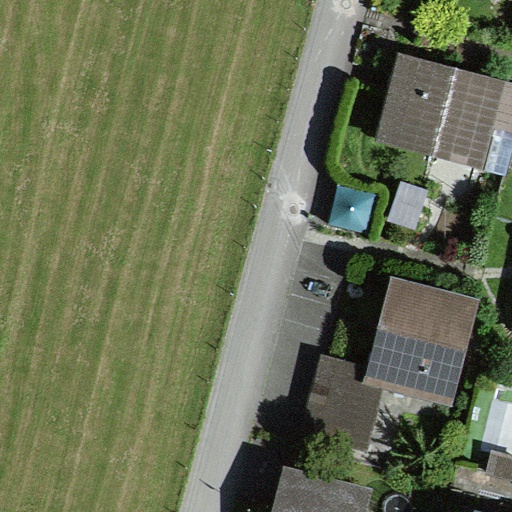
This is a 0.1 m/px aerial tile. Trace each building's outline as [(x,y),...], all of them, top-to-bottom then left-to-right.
[(504,177),(511,147),(511,129),(482,122),(491,88),(409,66),(393,128),(474,150),(474,168),(504,177)] [(511,94),(491,88),(482,122),(511,129),(511,94)] [(439,159),(436,182),(398,177),(391,225),(441,232),(451,161),(439,159)] [(405,293),(384,372),(384,375),(444,391),(466,309),(405,293)] [(330,359),(323,383),(376,399),(384,375),(384,372),(330,359)] [(323,383),(317,408),(370,423),(376,399),(323,383)] [(363,449),(370,423),(317,408),(309,433),(363,449)] [(355,511),(359,499),(295,482),(287,511),(355,511)]
